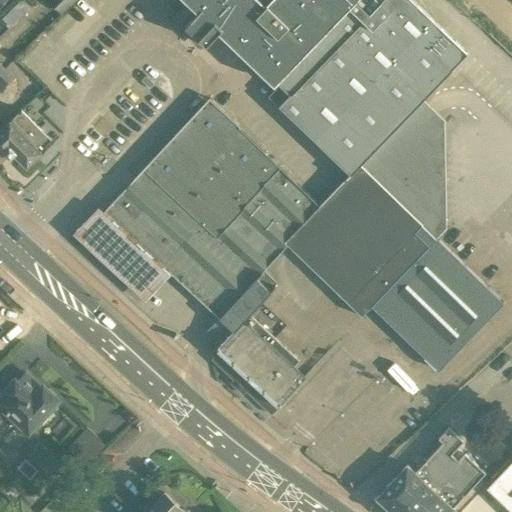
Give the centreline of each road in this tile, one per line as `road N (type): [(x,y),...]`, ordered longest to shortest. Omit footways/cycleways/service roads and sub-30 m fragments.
road 1 (secondary): [(183,402),(0,234)]
road 2 (secondary): [(322,511),(183,402)]
road 3 (unclassified): [(74,511),(183,402)]
